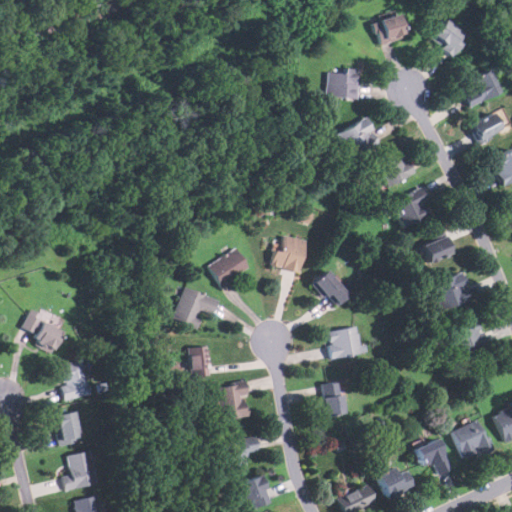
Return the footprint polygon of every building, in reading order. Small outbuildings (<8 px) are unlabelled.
[(370,23),(377,44),(405,34),(397,12),(370,23)] [(426,37),(450,55),(464,35),(441,17),(426,37)] [(498,91),(486,68),(466,79),(470,88),(461,93),(467,106),(498,91)] [(356,70),(324,69),(323,96),(354,97),(356,70)] [(508,124),(499,107),(468,124),(476,141),(508,124)] [(334,133),(348,158),(377,142),(362,116),(334,133)] [(511,179),(511,148),(511,146),(489,155),(500,184),(511,179)] [(372,161),(384,185),(411,172),(399,147),(372,161)] [(389,201),(403,227),(431,212),(417,186),(389,201)] [(297,272),(304,240),(277,233),(270,266),(297,272)] [(420,244),(426,261),(451,253),(445,235),(420,244)] [(246,267),(231,246),(205,266),(220,286),(246,267)] [(310,281),(335,306),(348,294),(324,269),(310,281)] [(468,299),(460,272),(429,281),(437,309),(468,299)] [(169,318),(192,326),(198,310),(211,315),(216,299),(180,286),(169,318)] [(61,328),(26,312),(17,328),(52,345),(61,328)] [(447,328),(454,354),(484,345),(477,319),(447,328)] [(357,354),(355,327),(325,330),(328,356),(357,354)] [(188,375),(206,373),(203,344),(185,346),(188,375)] [(79,358),(56,363),(61,384),(58,385),(61,398),(86,393),(79,358)] [(209,386),(215,419),(247,414),(243,394),(246,394),(244,380),(209,386)] [(340,380),(319,382),(322,414),(343,412),(340,380)] [(511,437),(511,403),(490,414),(503,442),(511,437)] [(57,444),(79,439),(72,409),(50,414),(57,444)] [(462,460),(489,446),(475,417),(448,431),(462,460)] [(225,465),(245,462),(243,451),(256,449),(254,434),(221,440),(225,465)] [(422,464),(430,461),(435,473),(449,468),(437,437),(414,445),(422,464)] [(60,475),(63,488),(93,482),(87,449),(64,454),(68,473),(60,475)] [(375,474),(387,496),(411,483),(403,468),(395,472),(391,465),(375,474)] [(240,500),(247,498),(249,506),(268,502),(262,474),(236,480),(240,500)] [(340,511),(350,511),(373,498),(363,481),(333,500),(340,511)] [(97,511),(93,493),(67,500),(70,511),(97,511)]
